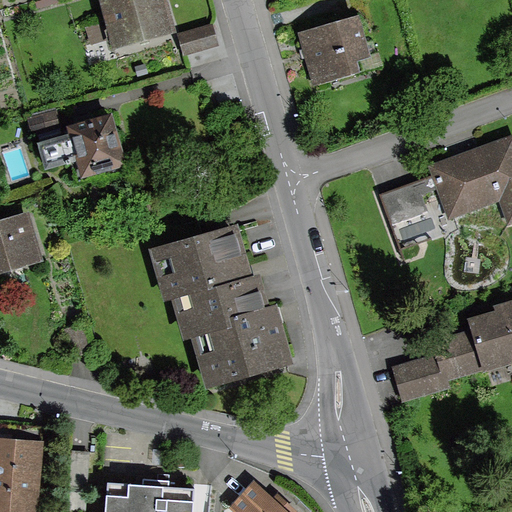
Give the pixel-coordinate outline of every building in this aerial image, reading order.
[(168,0),(99,0),(112,44),(175,26),(168,0)] [(357,12),(296,31),(311,82),(359,68),(356,57),(369,53),(357,12)] [(100,21),(84,25),(89,43),(106,38),(100,21)] [(212,22),(177,32),(183,54),(218,44),(212,22)] [(27,116),(32,134),(62,125),(56,104),(32,110),(33,114),(27,116)] [(68,128),(37,137),(45,165),(69,158),(74,175),(127,160),(112,107),(66,120),(68,128)] [(431,173),(378,192),(399,251),(432,240),(422,212),(429,210),(422,193),(437,188),(448,218),(499,200),(508,224),(511,222),(511,131),(427,162),(431,173)] [(28,208),(0,215),(0,269),(42,257),(28,208)] [(237,218),(147,244),(162,295),(170,293),(182,334),(190,332),(205,384),(294,358),(277,298),(270,300),(261,269),(253,271),(237,218)] [(434,351),(390,364),(402,401),(451,386),(449,378),(511,358),(511,295),(488,303),(489,307),(466,314),(470,327),(430,339),(434,351)] [(72,357),(92,351),(83,321),(63,327),(72,357)] [(0,511),(37,511),(43,437),(39,437),(40,424),(0,421),(0,511)] [(168,447),(168,467),(195,466),(195,446),(168,447)] [(183,511),(184,506),(192,507),(193,483),(170,482),(170,475),(142,474),(142,480),(105,478),(103,511),(183,511)] [(293,511),(283,502),(287,498),(278,490),(273,495),(253,477),(228,506),(235,511),(293,511)]
